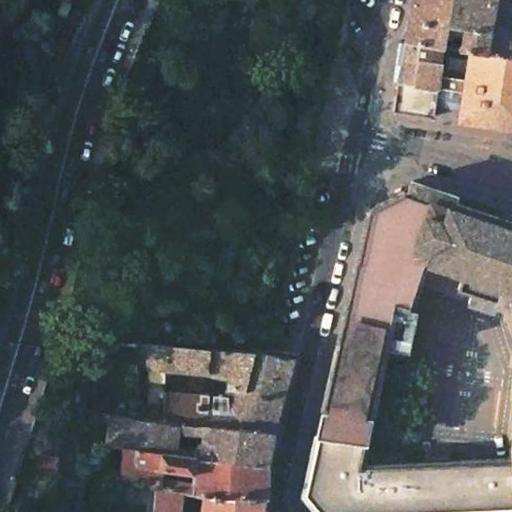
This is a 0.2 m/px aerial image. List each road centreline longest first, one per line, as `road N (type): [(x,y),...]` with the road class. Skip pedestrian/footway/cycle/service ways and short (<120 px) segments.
road 1 (residential): [(386,0),(278,483),(279,511)]
road 2 (residential): [(0,405),(75,118),(119,0)]
